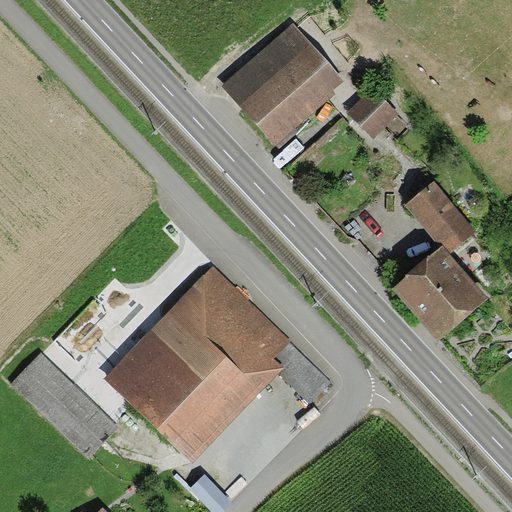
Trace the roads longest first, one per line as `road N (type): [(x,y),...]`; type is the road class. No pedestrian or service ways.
road 1 (primary): [(84,0),(511,457)]
road 2 (unclassified): [(352,388),(0,11)]
road 3 (track): [(352,388),(228,511)]
